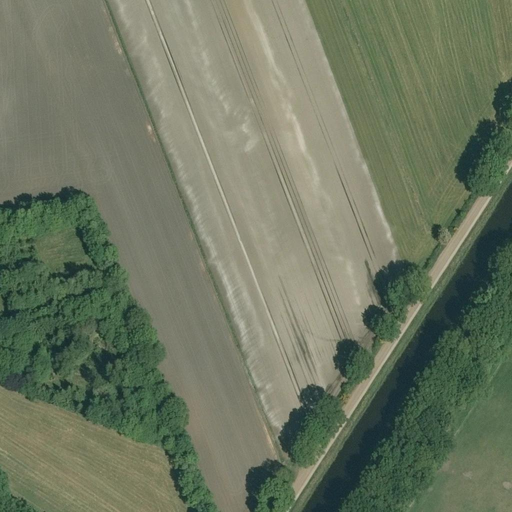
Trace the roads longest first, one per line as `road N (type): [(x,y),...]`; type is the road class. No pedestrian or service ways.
road 1 (track): [(511,155),(277,511)]
road 2 (unclassified): [(354,511),(511,256)]
